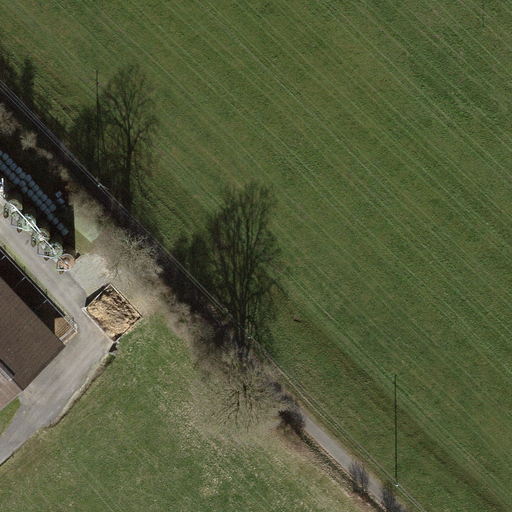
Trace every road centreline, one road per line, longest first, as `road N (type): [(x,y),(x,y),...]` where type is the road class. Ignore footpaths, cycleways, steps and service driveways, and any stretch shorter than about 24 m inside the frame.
road 1 (track): [(399,511),(265,383),(0,89)]
road 2 (track): [(0,239),(100,338),(0,456)]
